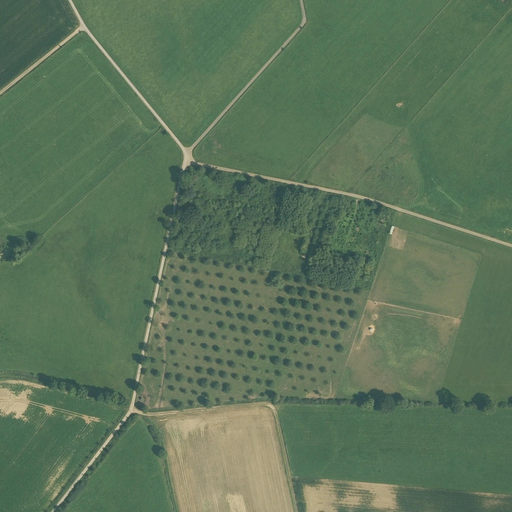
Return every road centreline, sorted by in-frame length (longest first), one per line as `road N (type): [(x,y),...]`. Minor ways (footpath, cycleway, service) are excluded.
road 1 (track): [(52,511),(132,407),(190,156)]
road 2 (track): [(190,156),(196,165),(358,198),(511,247)]
road 3 (track): [(132,407),(148,415),(269,404),(296,511)]
road 4 (track): [(303,0),(308,25),(190,156)]
road 5 (track): [(190,156),(71,0)]
road 6 (track): [(132,403),(0,375)]
